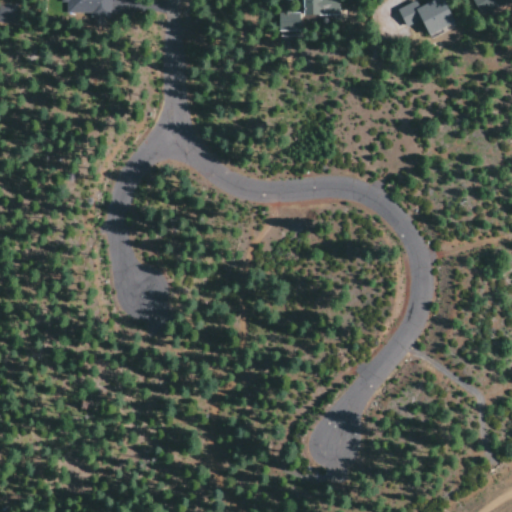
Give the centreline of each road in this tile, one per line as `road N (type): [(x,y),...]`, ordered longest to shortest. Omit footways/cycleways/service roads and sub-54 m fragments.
road 1 (residential): [(165,0),(165,103),(180,145),(205,172),(240,190),(349,190),(372,200),(412,248),(420,277),(409,325),(329,436)]
road 2 (residential): [(173,126),(130,177),(113,228),(117,260),(141,297)]
road 3 (track): [(511,442),(493,407),(409,325)]
